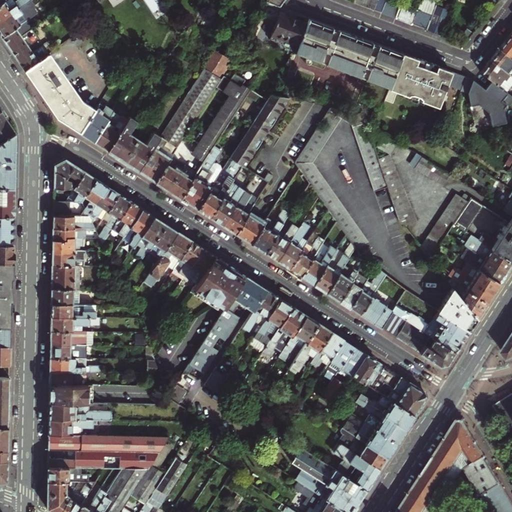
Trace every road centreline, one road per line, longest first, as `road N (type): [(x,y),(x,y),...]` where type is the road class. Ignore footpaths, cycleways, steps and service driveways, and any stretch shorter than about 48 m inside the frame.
road 1 (residential): [(34,130),(75,148),(451,391)]
road 2 (tertiary): [(34,130),(25,502)]
road 3 (residential): [(511,6),(466,56),(320,0)]
road 4 (tertiary): [(373,511),(451,391)]
